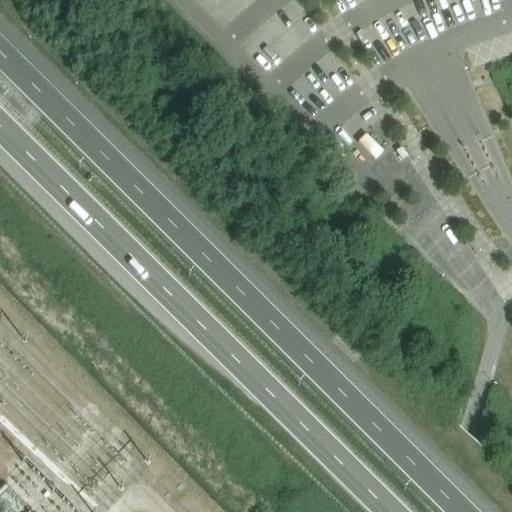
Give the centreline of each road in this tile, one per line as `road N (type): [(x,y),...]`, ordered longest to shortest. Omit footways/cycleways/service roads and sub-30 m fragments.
road 1 (trunk): [(464,511),(0,53)]
road 2 (trunk): [(0,131),(381,511)]
